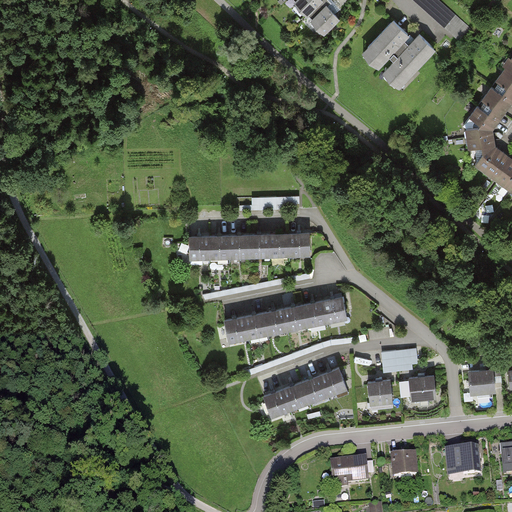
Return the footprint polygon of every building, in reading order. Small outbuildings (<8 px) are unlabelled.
[(335,5),(329,0),(294,0),(325,31),(343,14),(335,5)] [(439,0),(416,0),(460,39),(471,28),(439,0)] [(366,50),(382,65),(391,55),(396,58),(384,70),(400,85),(434,48),(419,34),(410,43),(408,41),(406,39),(409,36),(394,21),(366,50)] [(511,58),(466,122),(472,159),(498,179),(511,189),(511,157),(502,150),(496,146),(493,129),(507,109),(511,102),(511,58)] [(300,203),(300,193),(253,192),(253,203),(300,203)] [(299,233),(279,233),(260,234),(241,235),(221,235),(200,236),(190,236),(191,257),(218,256),(218,262),(228,262),(228,256),(311,253),(310,233),(299,233)] [(332,298),(313,302),(293,306),(274,310),(255,314),(236,318),(225,320),(229,340),(348,316),(344,296),(332,298)] [(416,350),(381,353),(383,372),(417,369),(416,350)] [(492,368),(469,371),(471,391),(495,389),(494,376),(501,375),(500,360),(486,362),(486,367),(492,366),(492,368)] [(271,414),(347,386),(340,368),(330,372),(312,379),(293,386),(275,392),(265,396),(271,414)] [(436,376),(411,378),(413,401),(438,398),(436,376)] [(393,382),(370,383),(371,404),(394,403),(393,382)] [(511,445),(500,447),(503,477),(511,476),(511,445)] [(479,448),(445,452),(448,476),(481,472),(479,448)] [(419,454),(392,458),(394,478),(422,475),(419,454)] [(367,460),(332,463),(334,483),(369,480),(367,460)] [(368,504),(368,511),(381,511),(381,503),(368,504)]
